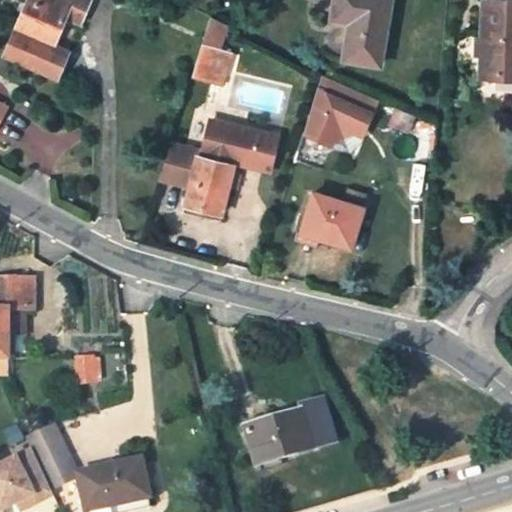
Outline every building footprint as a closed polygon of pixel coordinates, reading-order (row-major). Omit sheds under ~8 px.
[(86,0),(27,0),(13,37),(65,59),(74,39),(71,38),(86,0)] [(377,66),(388,0),(332,0),(329,20),(347,23),(341,60),(377,66)] [(511,0),(482,0),(478,71),(494,72),(493,78),(511,79),(511,0)] [(221,87),(231,54),(219,50),(226,27),(209,22),(202,45),(192,78),(221,87)] [(65,59),(13,37),(6,54),(58,76),(65,59)] [(323,76),(303,134),(339,146),(345,128),(368,136),(382,96),(323,76)] [(387,123),(408,132),(414,118),(393,108),(387,123)] [(182,205),(185,205),(219,214),(226,187),(229,174),(232,163),(267,172),(275,139),(208,121),(201,151),(169,143),(158,178),(187,185),(182,205)] [(229,174),(226,187),(232,189),(236,175),(229,174)] [(341,202),(361,209),(365,193),(346,187),(341,202)] [(351,242),(361,209),(341,202),(313,193),(306,213),(301,212),(295,232),(300,233),(301,230),(316,235),(315,238),(319,239),(339,245),(341,239),(351,242)] [(292,241),(316,249),(319,239),(315,238),(316,235),(301,230),(300,233),(295,232),(292,241)] [(349,248),(351,242),(341,239),(339,245),(349,248)] [(60,276),(52,276),(53,308),(65,308),(65,283),(60,283),(60,276)] [(31,310),(31,278),(0,278),(0,358),(7,359),(7,309),(31,310)] [(101,383),(100,355),(75,356),(76,384),(101,383)] [(255,465),(311,449),(310,445),(302,417),(301,410),(285,415),(283,408),(265,413),(267,420),(244,427),(255,465)] [(326,440),(318,412),(302,417),(310,445),(326,440)] [(267,420),(265,413),(242,419),(244,427),(267,420)] [(52,420),(23,432),(29,445),(40,469),(68,455),(52,420)] [(0,504),(14,497),(30,489),(34,497),(50,489),(49,487),(40,469),(29,445),(0,459),(0,504)] [(68,455),(40,469),(49,487),(77,474),(77,473),(68,455)] [(149,508),(139,459),(77,473),(77,474),(85,511),(110,507),(110,511),(129,511),(149,508)] [(14,497),(18,505),(34,497),(30,489),(14,497)]
